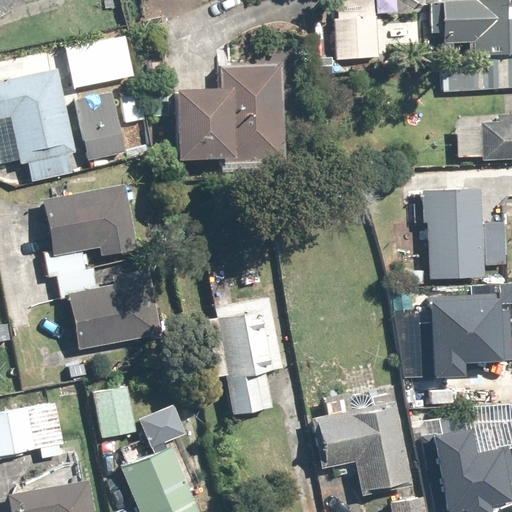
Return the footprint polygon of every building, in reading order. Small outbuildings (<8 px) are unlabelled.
[(0,0),(0,13),(17,0),(0,0)] [(370,0),(328,0),(332,61),(374,58),(370,0)] [(511,0),(500,0),(433,3),(434,42),(462,41),(462,56),(465,56),(465,73),(437,75),(437,90),(511,86),(511,117),(473,120),(474,161),(511,159),(511,0)] [(161,91),(165,161),(281,155),(276,62),(212,65),(213,88),(161,91)] [(65,173),(61,154),(68,152),(50,68),(0,79),(0,118),(3,118),(13,165),(22,163),(26,181),(65,173)] [(92,247),(93,256),(130,249),(117,184),(34,200),(45,257),(92,247)] [(472,185),(415,189),(421,282),(479,278),(472,185)] [(143,270),(106,276),(107,284),(58,293),(68,350),(154,335),(143,270)] [(390,304),(393,372),(462,370),(462,358),(507,357),(505,292),(427,294),(427,302),(390,304)] [(264,406),(259,370),(274,366),(263,295),(205,309),(207,317),(197,320),(206,379),(218,376),(224,416),(264,406)] [(122,384),(87,389),(95,438),(130,433),(122,384)] [(353,497),(403,485),(389,399),(304,421),(312,471),(347,462),(353,497)] [(48,402),(0,411),(0,454),(56,444),(48,402)] [(131,420),(144,450),(178,435),(165,405),(131,420)] [(422,424),(441,506),(511,490),(511,477),(504,442),(473,449),(465,414),(422,424)] [(190,511),(176,477),(164,447),(111,468),(129,511),(190,511)] [(87,511),(82,481),(0,494),(2,511),(87,511)] [(420,511),(417,497),(383,503),(384,511),(420,511)]
